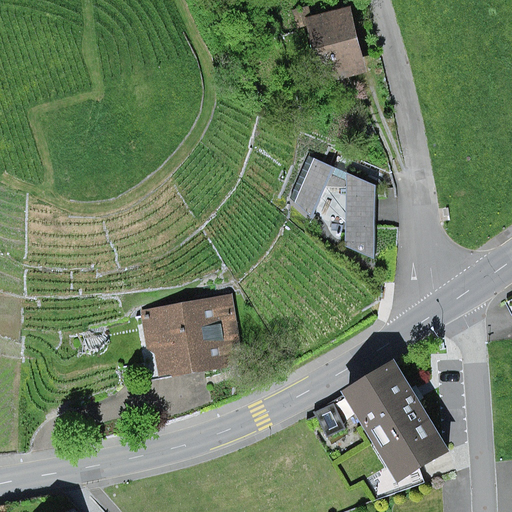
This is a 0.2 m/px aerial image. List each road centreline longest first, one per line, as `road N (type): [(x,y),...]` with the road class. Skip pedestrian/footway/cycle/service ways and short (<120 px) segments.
road 1 (tertiary): [(454,301),(309,391),(208,439),(0,484)]
road 2 (residential): [(454,301),(431,263),(418,144),(383,0)]
road 3 (unclassified): [(454,301),(474,344),(483,511)]
